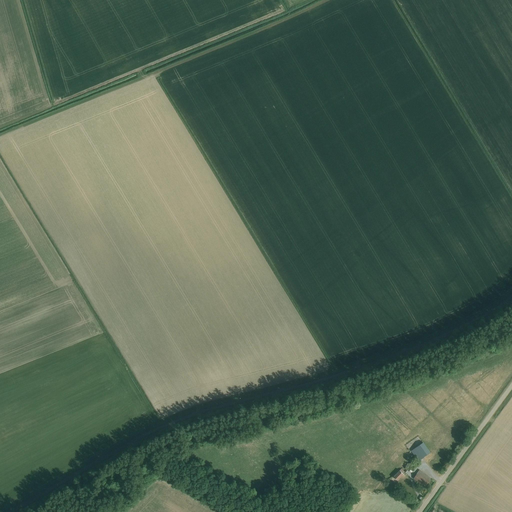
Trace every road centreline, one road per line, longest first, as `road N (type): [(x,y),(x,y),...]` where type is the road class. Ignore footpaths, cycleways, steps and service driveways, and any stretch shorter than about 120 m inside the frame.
road 1 (track): [(7,511),(148,429),(415,346),(511,292)]
road 2 (unclassified): [(420,511),(511,387)]
